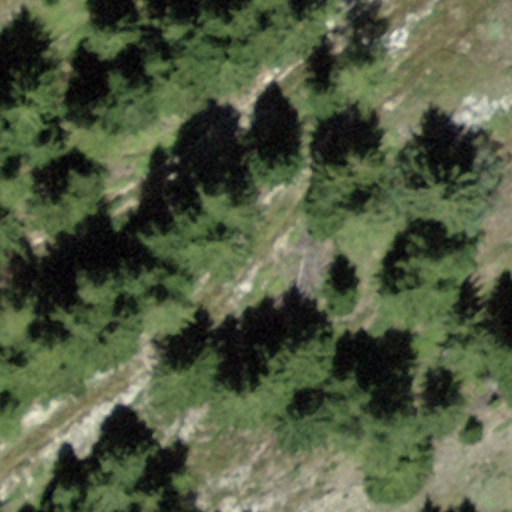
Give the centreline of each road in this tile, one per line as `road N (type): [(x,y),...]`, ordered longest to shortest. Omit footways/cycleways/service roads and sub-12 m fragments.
road 1 (track): [(0,494),(309,204),(483,0)]
road 2 (track): [(309,0),(100,185),(0,239)]
